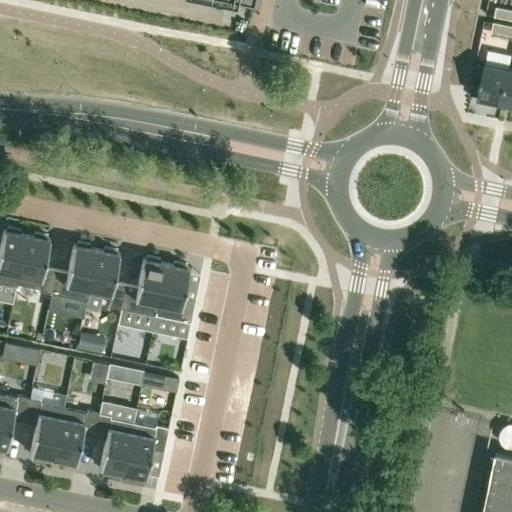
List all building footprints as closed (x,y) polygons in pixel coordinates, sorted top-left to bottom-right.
[(511,18),(511,9),(498,7),(496,15),(511,18)] [(511,35),(511,25),(494,21),(492,31),(511,35)] [(502,102),(509,67),(485,62),(477,97),(502,102)] [(511,103),(511,67),(509,67),(502,102),(511,103)] [(0,281),(16,285),(27,233),(20,231),(21,228),(7,225),(7,229),(3,228),(0,243),(0,281)] [(27,233),(16,285),(17,285),(17,282),(39,287),(39,289),(51,292),(56,268),(44,266),(50,238),(47,237),(47,233),(34,231),(33,234),(27,233)] [(51,292),(85,299),(96,247),(90,246),(90,242),(77,240),(76,243),(73,242),(67,270),(56,268),(51,292)] [(103,249),(96,247),(85,299),(86,299),(88,292),(110,297),(108,304),(120,306),(125,283),(114,280),(120,252),(116,252),(117,248),(104,245),(103,249)] [(155,314),(166,262),(159,261),(160,257),(147,254),(146,258),(143,257),(137,285),(125,283),(120,306),(155,314)] [(166,262),(155,314),(190,321),(195,297),(183,295),(189,267),(186,266),(187,263),(173,260),(173,263),(166,262)] [(28,347),(25,364),(34,366),(38,349),(28,347)] [(140,384),(143,369),(126,366),(123,380),(140,384)] [(165,376),(163,387),(175,390),(177,378),(165,376)] [(16,397),(0,393),(0,448),(2,449),(3,445),(6,446),(12,417),(24,420),(29,397),(17,394),(16,397)] [(53,456),(63,406),(40,402),(41,399),(29,397),(24,420),(35,422),(30,451),(33,451),(32,455),(45,458),(46,454),(53,456)] [(93,435),(98,411),(86,409),(86,411),(63,406),(53,456),(60,457),(59,460),(72,463),(73,460),(76,460),(82,432),(93,435)] [(98,411),(93,435),(105,437),(99,465),(102,466),(102,469),(115,472),(116,469),(122,470),(133,421),(110,416),(110,414),(98,411)] [(133,421),(122,470),(129,472),(128,475),(142,478),(142,474),(146,475),(152,447),(163,449),(168,426),(155,423),(154,425),(133,421)] [(511,511),(511,453),(496,451),(483,511),(511,511)]
